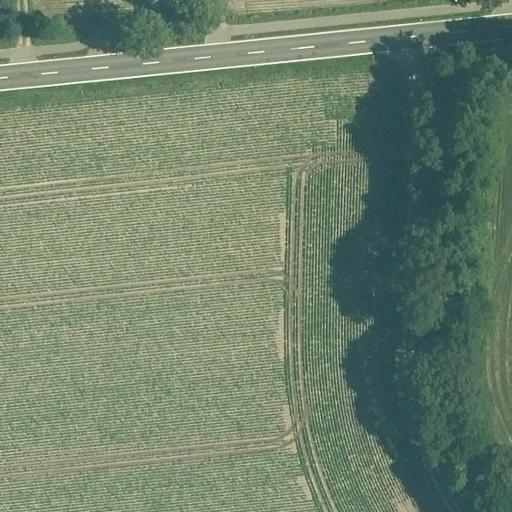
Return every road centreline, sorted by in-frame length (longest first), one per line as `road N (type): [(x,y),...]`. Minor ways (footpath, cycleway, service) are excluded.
road 1 (residential): [(452,511),(422,464),(399,377),(421,39)]
road 2 (tertiary): [(0,80),(421,39)]
